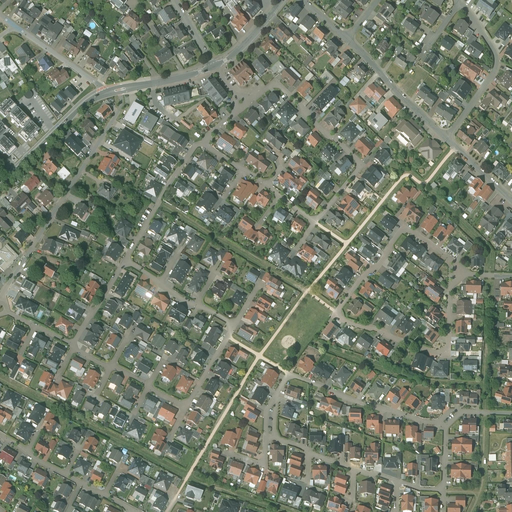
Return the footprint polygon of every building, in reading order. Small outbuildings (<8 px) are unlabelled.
[(125,2),(123,0),(111,0),(111,2),(116,6),(115,7),(119,10),(123,4),(125,2)] [(216,8),(211,0),(206,3),(211,11),(216,8)] [(348,2),(345,0),(339,0),(338,2),(339,3),(333,10),(345,21),(352,13),(349,10),(352,6),(348,2)] [(488,0),(478,0),(473,8),(489,18),(497,6),(488,0)] [(24,1),(20,7),(19,7),(15,14),(23,20),(27,13),(23,10),(27,3),(24,1)] [(234,1),(227,7),(231,12),(238,6),(234,1)] [(222,2),(216,6),(219,11),(225,7),(222,2)] [(260,10),(253,3),(252,4),(249,8),(245,12),(252,18),(260,10)] [(126,6),(123,4),(119,10),(123,14),(128,9),(126,6)] [(394,11),(386,4),(378,13),(382,16),(383,15),(386,18),(390,13),(391,14),(394,11)] [(295,5),(291,10),(290,9),(287,13),(288,14),(287,15),(290,17),(291,16),(294,19),(301,10),(295,5)] [(241,16),(238,12),(241,10),(238,6),(231,12),(236,19),(231,24),(235,28),(234,29),(238,33),(247,24),(246,23),(243,20),(244,19),(241,16)] [(160,8),(153,13),(156,17),(159,15),(163,12),(160,8)] [(163,12),(159,15),(160,14),(166,25),(176,19),(169,8),(163,12)] [(43,9),(40,14),(36,19),(39,21),(40,19),(43,17),(48,12),(43,9)] [(34,10),(30,14),(27,13),(23,20),(30,25),(38,13),(34,10)] [(427,14),(427,15),(423,21),(423,20),(422,20),(431,27),(439,16),(430,10),(427,14)] [(425,12),(420,19),(419,21),(421,22),(422,20),(423,20),(423,21),(427,15),(427,14),(425,12)] [(141,22),(130,13),(126,19),(123,22),(134,31),(134,30),(137,29),(138,28),(138,25),(141,22)] [(206,17),(203,13),(194,18),(196,21),(197,21),(200,27),(206,23),(205,22),(209,20),(207,16),(206,17)] [(122,16),(117,22),(121,25),(123,22),(126,19),(122,16)] [(51,22),(43,17),(40,19),(39,21),(36,24),(41,28),(39,31),(46,36),(51,29),(52,28),(53,27),(49,25),(51,22)] [(314,23),(307,17),(301,25),(308,31),(314,23)] [(381,21),(375,17),(373,20),(381,26),(384,23),(381,21)] [(413,22),(409,19),(408,20),(405,25),(408,27),(415,32),(419,27),(413,22)] [(469,26),(460,20),(454,30),(458,33),(457,33),(461,36),(466,30),(469,32),(470,30),(467,28),(469,26)] [(64,23),(60,29),(62,30),(61,31),(65,33),(68,30),(70,27),(64,23)] [(60,29),(55,25),(53,27),(52,28),(51,29),(59,34),(61,31),(62,30),(60,29)] [(511,30),(504,25),(495,36),(499,39),(500,37),(504,41),(507,38),(511,31),(511,30)] [(292,37),(281,26),(279,28),(278,28),(276,30),(276,31),(275,32),(274,33),(277,35),(280,38),(280,39),(282,41),(283,41),(286,43),(292,37)] [(181,27),(174,31),(171,33),(174,39),(177,37),(180,41),(187,37),(181,27)] [(367,27),(361,33),(369,39),(374,33),(373,32),(371,30),(367,27)] [(415,32),(408,27),(404,33),(411,38),(414,34),(415,32)] [(222,28),(212,35),(215,39),(219,37),(223,43),(227,41),(223,34),(225,33),(222,28)] [(324,32),(320,28),(314,34),(322,41),(328,34),(325,31),(324,32)] [(59,34),(51,29),(46,36),(54,41),(59,34)] [(169,35),(165,29),(160,32),(164,37),(169,35)] [(296,35),(292,39),(297,43),(301,40),(296,35)] [(68,40),(63,47),(69,52),(74,45),(72,43),(75,38),(71,36),(68,40)] [(477,39),(472,36),(469,39),(466,44),(471,47),(474,43),(477,39)] [(455,43),(447,37),(441,46),(449,52),(455,43)] [(507,38),(504,41),(501,45),(504,47),(510,40),(507,38)] [(267,39),(259,47),(266,53),(269,49),(275,54),(279,50),(273,45),(267,39)] [(333,40),(330,42),(330,41),(326,45),(330,49),(326,52),(332,57),(337,52),(341,47),(333,40)] [(382,41),(376,50),(383,55),(389,46),(382,41)] [(77,47),(74,45),(69,52),(76,57),(80,51),(82,53),(83,52),(87,46),(87,45),(82,42),(81,42),(77,47)] [(167,43),(162,46),(166,51),(167,50),(169,54),(172,51),(167,43)] [(474,43),(471,47),(469,50),(472,52),(470,54),(471,55),(471,54),(477,58),(483,49),(484,50),(474,43)] [(191,44),(180,51),(187,61),(193,57),(190,53),(195,50),(191,44)] [(130,46),(125,51),(131,58),(136,53),(130,46)] [(27,52),(24,48),(18,52),(22,58),(19,61),(21,64),(22,66),(26,64),(34,58),(28,51),(27,52)] [(90,49),(86,56),(90,59),(93,55),(95,52),(90,49)] [(166,51),(160,55),(159,53),(154,56),(160,65),(172,58),(169,54),(167,50),(166,51)] [(337,52),(332,57),(333,58),(335,60),(337,58),(340,55),(337,52)] [(347,52),(342,58),(345,61),(343,64),(346,67),(351,62),(353,63),(355,61),(354,59),(347,52)] [(142,59),(137,53),(136,53),(131,58),(130,59),(136,65),(139,62),(140,62),(142,60),(142,59)] [(128,60),(123,54),(119,59),(122,63),(123,62),(124,64),(128,60)] [(434,56),(430,54),(424,63),(433,70),(439,60),(434,56)] [(44,55),(37,61),(39,64),(39,63),(45,59),(46,59),(44,55)] [(90,59),(87,64),(93,69),(98,61),(95,60),(97,58),(93,55),(90,59)] [(8,58),(4,61),(3,60),(0,61),(0,69),(2,73),(3,72),(9,68),(13,73),(17,70),(8,58)] [(269,68),(260,58),(252,66),(259,74),(262,71),(263,73),(269,68)] [(335,60),(331,65),(334,68),(341,61),(337,58),(335,60)] [(45,59),(39,63),(39,64),(41,66),(40,67),(43,71),(44,71),(45,72),(53,67),(49,63),(46,59),(45,59)] [(403,59),(398,66),(405,70),(410,63),(409,63),(405,60),(403,59)] [(108,68),(98,61),(93,69),(103,76),(108,68)] [(283,67),(279,61),(275,64),(280,70),(283,67)] [(467,61),(465,64),(464,64),(463,64),(461,67),(461,69),(459,72),(461,73),(460,74),(464,77),(465,76),(467,77),(467,79),(471,81),(471,80),(473,81),(476,77),(477,77),(478,75),(477,75),(478,73),(479,73),(481,71),(474,67),(467,61)] [(122,63),(120,64),(119,63),(117,65),(118,67),(117,68),(118,69),(115,71),(117,73),(119,75),(122,79),(125,76),(131,71),(124,64),(123,62),(122,63)] [(242,64),(229,75),(240,88),(253,77),(242,64)] [(275,64),(269,69),(274,75),(280,70),(275,64)] [(484,69),(476,64),(474,67),(481,71),(479,73),(480,74),(484,69)] [(361,65),(353,74),(352,76),(359,82),(368,72),(361,65)] [(511,73),(511,70),(505,67),(503,71),(507,73),(507,72),(511,75),(511,73)] [(53,78),(58,74),(55,70),(48,75),(53,81),(54,80),(53,78)] [(282,76),(282,77),(287,82),(294,75),(291,72),(291,73),(288,70),(282,76)] [(53,78),(54,80),(58,86),(68,78),(63,71),(58,74),(53,78)] [(507,73),(499,82),(502,83),(501,84),(507,89),(511,83),(511,76),(511,75),(507,72),(507,73)] [(310,73),(305,79),(308,82),(314,77),(310,73)] [(294,75),(287,82),(292,87),(293,86),(299,81),(296,78),(297,77),(294,75)] [(350,81),(345,77),(340,83),(344,87),(350,81)] [(408,77),(403,82),(409,89),(415,84),(408,77)] [(213,80),(208,84),(207,82),(202,87),(217,106),(222,102),(221,100),(226,96),(213,80)] [(461,82),(458,86),(454,92),(453,93),(453,92),(453,93),(458,97),(463,100),(464,100),(463,99),(467,94),(467,95),(471,89),(461,82)] [(306,83),(297,92),(304,98),(307,95),(308,96),(311,93),(310,92),(313,89),(306,83)] [(330,87),(314,104),(321,111),(338,94),(330,87)] [(374,87),(367,94),(371,98),(373,97),(378,102),(385,95),(380,89),(378,91),(374,87)] [(70,89),(67,92),(66,91),(63,94),(61,92),(58,95),(59,96),(56,99),(57,100),(53,103),(55,105),(52,107),(58,114),(64,108),(63,107),(68,102),(67,101),(68,100),(70,102),(77,96),(70,89)] [(184,89),(164,94),(165,100),(163,101),(164,107),(189,101),(187,95),(186,89),(184,89)] [(423,89),(422,89),(421,91),(420,93),(417,97),(425,102),(429,95),(430,95),(423,89)] [(451,89),(447,94),(456,100),(458,97),(453,93),(453,92),(453,93),(454,92),(451,89)] [(497,95),(493,92),(480,107),(484,111),(490,104),(493,106),(494,106),(497,109),(501,103),(504,106),(510,100),(503,94),(500,98),(498,97),(496,95),(497,95)] [(258,105),(265,114),(279,102),(272,93),(268,97),(265,94),(261,98),(263,101),(258,105)] [(430,95),(429,95),(425,102),(424,103),(432,108),(437,101),(430,95)] [(43,102),(39,98),(35,102),(39,106),(43,102)] [(401,109),(392,99),(385,105),(390,111),(387,114),(392,118),(395,116),(401,109)] [(359,100),(351,107),(358,114),(366,107),(359,100)] [(112,107),(106,101),(103,104),(104,105),(108,110),(112,107)] [(340,101),(333,107),(336,110),(338,109),(343,104),(340,101)] [(142,109),(134,104),(124,120),(133,125),(141,112),(142,109)] [(280,111),(277,114),(278,114),(282,118),(292,108),(287,104),(280,111)] [(104,105),(97,113),(104,120),(111,113),(108,110),(104,105)] [(207,110),(203,105),(197,110),(204,118),(210,113),(207,109),(207,110)] [(440,106),(437,110),(435,113),(439,116),(442,118),(442,119),(443,118),(448,111),(444,109),(440,106)] [(456,115),(449,110),(451,107),(450,108),(448,111),(443,118),(450,123),(456,115)] [(42,113),(37,108),(33,112),(36,115),(34,117),(34,116),(34,117),(36,119),(37,118),(43,124),(50,117),(44,111),(42,113)] [(292,108),(282,118),(287,123),(290,120),(297,113),(292,108)] [(278,109),(272,115),(274,117),(278,114),(277,114),(280,111),(278,109)] [(336,110),(334,113),(334,112),(331,115),(332,115),(330,116),(328,118),(328,119),(325,122),(328,126),(330,124),(334,127),(339,123),(345,117),(344,117),(345,116),(338,109),(336,110)] [(264,116),(257,110),(254,114),(258,117),(260,120),(264,116)] [(58,114),(55,111),(53,114),(58,120),(62,116),(60,114),(59,115),(58,114)] [(254,114),(251,111),(244,119),(251,125),(258,117),(254,114)] [(210,113),(204,118),(202,120),(207,126),(217,118),(214,114),(212,112),(210,113)] [(511,113),(510,112),(503,121),(511,127),(511,113)] [(146,115),(138,128),(149,134),(149,133),(149,134),(149,135),(149,133),(149,135),(152,131),(157,121),(146,115)] [(287,123),(282,118),(280,121),(285,125),(284,126),(286,129),(289,126),(292,122),(290,120),(287,123)] [(474,119),(470,124),(475,128),(477,125),(478,126),(480,124),(474,119)] [(296,124),(293,128),(302,137),(309,129),(300,120),(296,124)] [(407,124),(405,121),(396,130),(399,133),(400,132),(403,134),(403,135),(409,140),(412,143),(411,144),(414,147),(422,138),(419,135),(423,132),(411,120),(407,124)] [(93,127),(87,121),(81,127),(86,133),(87,134),(88,132),(92,137),(96,133),(92,128),(93,127)] [(238,125),(237,124),(230,133),(240,139),(247,130),(243,128),(238,125)] [(350,124),(341,134),(346,138),(355,128),(350,124)] [(169,129),(165,126),(160,133),(166,137),(164,140),(176,148),(174,151),(179,154),(182,149),(183,150),(188,143),(169,129)] [(27,127),(18,133),(24,141),(32,135),(28,129),(27,127)] [(355,128),(346,138),(351,143),(358,136),(360,133),(355,128)] [(463,130),(458,136),(463,141),(473,130),(470,128),(466,133),(463,130)] [(364,129),(360,133),(358,136),(360,138),(364,134),(366,132),(364,129)] [(473,130),(463,141),(469,146),(474,140),(471,137),(475,132),(473,130)] [(282,139),(276,133),(275,134),(272,131),(265,139),(269,142),(269,143),(275,148),(276,148),(279,151),(282,148),(281,147),(283,145),(284,145),(286,142),(282,139)] [(88,132),(87,134),(86,133),(83,137),(84,138),(86,140),(89,143),(94,138),(92,137),(88,132)] [(123,132),(118,139),(136,150),(140,143),(132,138),(131,139),(130,138),(131,137),(123,132)] [(308,141),(315,148),(321,141),(314,134),(311,138),(308,141)] [(85,148),(73,135),(65,142),(77,155),(85,148)] [(231,141),(223,135),(217,144),(229,153),(234,146),(235,144),(231,141)] [(241,143),(233,138),(231,141),(235,144),(234,146),(237,148),(241,143)] [(136,150),(118,139),(113,147),(121,152),(122,151),(124,152),(123,153),(131,158),(136,150)] [(368,144),(363,139),(361,141),(356,147),(358,149),(358,151),(360,152),(368,144)] [(432,142),(429,140),(420,149),(423,152),(421,154),(428,161),(430,159),(433,161),(441,152),(439,150),(441,148),(433,141),(432,142)] [(488,147),(481,141),(474,150),(480,155),(482,153),(483,154),(488,147)] [(390,149),(383,143),(381,145),(379,147),(382,151),(383,150),(385,153),(390,149)] [(374,149),(368,144),(360,152),(362,154),(363,154),(366,156),(374,149)] [(336,154),(328,146),(321,153),(330,161),(332,159),(336,154)] [(287,151),(284,149),(281,153),(283,155),(284,155),(289,158),(290,157),(292,154),(287,150),(287,151)] [(382,151),(380,153),(380,154),(376,159),(375,158),(375,159),(382,165),(390,157),(385,153),(383,150),(382,151)] [(292,154),(290,157),(294,160),(295,158),(296,158),(299,154),(295,151),(292,154)] [(336,154),(332,159),(334,161),(341,155),(338,152),(336,154)] [(264,161),(258,157),(252,153),(250,155),(249,157),(246,162),(252,166),(257,170),(258,170),(263,174),(269,165),(263,161),(264,161)] [(203,154),(196,164),(200,166),(201,167),(206,170),(213,161),(203,154)] [(119,161),(110,156),(107,161),(105,159),(103,163),(102,163),(100,166),(101,167),(99,170),(102,172),(103,174),(107,176),(109,176),(114,166),(115,167),(119,161)] [(175,163),(168,158),(166,160),(162,158),(160,162),(164,164),(162,167),(169,172),(175,163)] [(296,158),(295,158),(294,160),(289,166),(294,169),(294,170),(297,173),(300,176),(304,172),(305,173),(307,170),(307,169),(309,166),(301,160),(301,161),(299,162),(296,158)] [(338,165),(336,167),(337,169),(343,174),(351,165),(344,158),(338,165)] [(56,165),(51,159),(46,164),(43,167),(49,173),(51,171),(54,173),(59,168),(56,165)] [(455,162),(454,164),(452,163),(448,168),(450,169),(446,175),(448,176),(450,178),(454,172),(457,175),(463,168),(455,162)] [(335,163),(329,169),(333,174),(337,169),(336,167),(338,165),(335,163)] [(193,170),(188,166),(183,174),(190,179),(195,172),(193,170)] [(198,168),(195,166),(193,170),(195,172),(200,175),(203,172),(200,170),(198,168)] [(502,168),(501,168),(498,166),(493,173),(503,181),(509,173),(502,168)] [(70,174),(63,168),(57,174),(64,181),(70,174)] [(371,168),(365,175),(364,175),(362,178),(366,181),(368,182),(374,187),(373,187),(377,182),(378,182),(382,177),(383,177),(377,172),(376,171),(375,171),(371,168)] [(387,174),(380,168),(377,172),(383,177),(382,177),(384,178),(387,174)] [(234,175),(225,169),(221,175),(229,180),(230,181),(234,175)] [(467,173),(463,179),(468,182),(472,177),(467,173)] [(290,177),(286,174),(284,177),(283,176),(280,180),(281,181),(280,182),(282,184),(282,185),(281,186),(283,188),(285,188),(285,187),(288,189),(291,185),(296,190),(299,186),(295,182),(294,181),(290,177)] [(331,180),(325,174),(322,178),(328,183),(331,180)] [(155,179),(147,175),(145,179),(151,183),(153,183),(155,179)] [(33,177),(24,186),(30,192),(39,184),(38,182),(33,177)] [(226,183),(219,178),(217,182),(224,187),(226,183)] [(299,180),(297,179),(295,182),(299,186),(301,188),(304,185),(299,180)] [(476,179),(470,188),(476,193),(483,184),(476,179)] [(187,186),(179,181),(174,188),(177,190),(177,191),(180,193),(183,194),(183,195),(187,190),(189,187),(188,187),(187,186)] [(217,182),(216,181),(212,187),(221,194),(225,188),(224,187),(217,182)] [(321,186),(321,187),(322,188),(320,191),(326,196),(329,192),(330,192),(332,190),(332,189),(332,188),(325,182),(321,186)] [(153,183),(151,183),(146,192),(155,197),(160,187),(153,183)] [(196,187),(189,183),(187,186),(188,187),(189,187),(187,190),(191,193),(196,187)] [(243,187),(241,185),(233,196),(241,202),(244,198),(246,200),(250,194),(253,188),(252,187),(246,183),(243,187)] [(357,183),(352,190),(354,191),(352,193),(356,196),(358,195),(359,196),(362,192),(364,189),(362,188),(357,183)] [(365,185),(362,188),(364,189),(369,193),(372,190),(365,185)] [(109,190),(103,186),(98,194),(106,199),(108,196),(111,198),(114,193),(109,190)] [(478,196),(482,199),(485,202),(493,192),(485,187),(478,196)] [(409,194),(403,189),(396,199),(398,200),(398,203),(401,203),(403,205),(408,199),(408,198),(410,195),(409,194)] [(418,193),(413,189),(409,194),(410,195),(408,198),(412,200),(418,193)] [(320,196),(313,190),(309,195),(311,197),(313,196),(317,199),(320,196)] [(44,193),(38,199),(45,206),(52,198),(48,194),(46,192),(44,193)] [(271,198),(262,192),(256,200),(260,203),(265,206),(264,206),(265,207),(271,198)] [(22,194),(10,206),(18,214),(19,214),(18,213),(29,202),(30,203),(22,194)] [(211,198),(205,194),(196,207),(200,209),(203,209),(205,211),(208,213),(209,212),(216,201),(213,199),(214,198),(211,197),(211,198)] [(253,196),(248,203),(252,206),(256,202),(254,201),(256,198),(253,196)] [(317,199),(313,196),(311,197),(306,203),(315,210),(321,203),(317,199)] [(478,196),(474,202),(469,208),(473,211),(482,199),(478,196)] [(347,197),(343,202),(343,204),(340,208),(343,211),(350,217),(355,211),(354,210),(358,206),(353,202),(351,200),(347,197)] [(10,204),(4,198),(0,202),(0,203),(5,209),(10,204)] [(410,203),(404,210),(409,214),(413,209),(414,209),(415,207),(410,203)] [(88,209),(80,204),(73,215),(81,220),(88,209)] [(225,209),(223,207),(218,214),(216,216),(217,216),(222,220),(229,211),(226,209),(225,209)] [(433,207),(428,214),(431,217),(436,209),(433,207)] [(494,208),(491,212),(487,217),(486,216),(480,225),(483,227),(482,228),(487,231),(488,231),(491,233),(497,224),(496,224),(503,215),(502,214),(494,208)] [(288,215),(280,209),(275,217),(279,220),(279,221),(282,223),(283,222),(284,221),(288,215)] [(414,209),(413,209),(409,214),(407,217),(410,219),(411,220),(413,222),(414,221),(417,224),(422,217),(422,216),(422,215),(414,209)] [(510,212),(506,209),(502,214),(503,215),(506,218),(510,212)] [(1,210),(0,210),(0,225),(7,232),(13,227),(8,223),(7,223),(3,219),(6,216),(1,210)] [(208,213),(205,211),(201,217),(207,221),(212,214),(209,212),(208,213)] [(229,211),(222,220),(228,224),(234,215),(231,213),(232,213),(229,211)] [(215,212),(209,219),(213,222),(217,216),(216,216),(218,214),(215,212)] [(341,218),(334,212),(329,218),(333,222),(339,227),(344,220),(341,218)] [(289,214),(288,215),(284,221),(288,224),(293,217),(289,214)] [(389,219),(387,217),(381,225),(387,229),(389,231),(391,232),(396,224),(395,223),(395,222),(392,220),(391,220),(389,219)] [(437,222),(430,217),(421,228),(429,233),(437,222)] [(253,225),(244,218),(239,226),(247,231),(248,232),(250,230),(253,225)] [(292,218),(287,226),(290,228),(292,226),(296,220),(292,218)] [(305,226),(296,220),(292,226),(295,229),(297,231),(297,230),(301,232),(305,226)] [(132,227),(121,221),(114,232),(125,239),(132,227)] [(161,226),(154,222),(149,230),(157,235),(161,226)] [(183,232),(174,226),(167,238),(179,245),(185,234),(187,231),(184,229),(183,232)] [(449,226),(445,232),(447,233),(446,235),(449,237),(454,230),(449,226)] [(64,228),(59,238),(67,241),(70,237),(77,240),(79,234),(64,228)] [(440,228),(433,237),(440,242),(445,237),(444,237),(446,235),(447,233),(445,232),(440,228)] [(197,232),(192,229),(188,236),(187,237),(192,240),(194,237),(197,232)] [(375,229),(368,237),(378,245),(384,236),(375,229)] [(247,231),(243,236),(248,240),(249,240),(254,233),(250,230),(248,232),(247,231)] [(267,234),(264,232),(261,230),(257,235),(255,238),(257,239),(260,242),(260,243),(262,244),(263,244),(264,244),(270,236),(267,234)] [(22,231),(20,233),(19,232),(16,235),(17,236),(15,238),(21,244),(28,237),(23,232),(22,231)] [(254,233),(249,240),(254,243),(257,239),(255,238),(257,235),(254,232),(254,233)] [(498,247),(505,238),(498,234),(492,242),(498,247)] [(153,237),(149,235),(146,240),(152,243),(152,244),(153,245),(156,239),(153,237)] [(331,243),(319,235),(314,242),(326,251),(331,243)] [(194,237),(192,240),(187,248),(196,253),(203,242),(194,237)] [(124,240),(121,238),(119,243),(122,245),(122,246),(125,248),(128,243),(125,241),(124,240)] [(371,243),(364,238),(361,241),(368,246),(369,247),(371,243)] [(407,239),(401,248),(406,252),(408,250),(413,243),(407,239)] [(463,247),(453,239),(447,247),(458,255),(462,249),(464,247),(463,247)] [(152,243),(146,240),(145,242),(146,243),(145,244),(142,242),(138,250),(140,251),(140,253),(144,255),(145,254),(148,256),(152,248),(150,247),(152,244),(152,243)] [(54,243),(47,241),(45,246),(44,246),(43,250),(43,251),(53,255),(56,245),(57,244),(54,243)] [(468,241),(463,247),(464,247),(462,249),(467,252),(473,245),(468,241)] [(413,243),(408,250),(411,252),(416,245),(413,243)] [(122,250),(112,244),(108,250),(118,256),(120,253),(122,250)] [(18,257),(7,245),(0,251),(0,257),(5,263),(4,264),(8,268),(13,263),(12,263),(18,257)] [(289,253),(278,245),(270,256),(278,263),(277,264),(280,266),(282,264),(289,253)] [(416,245),(411,252),(414,254),(419,248),(416,245)] [(317,254),(305,246),(299,254),(311,262),(317,254)] [(368,246),(366,248),(363,249),(364,252),(362,254),(369,259),(371,256),(374,256),(373,255),(376,252),(369,247),(368,246)] [(414,254),(413,255),(419,259),(425,251),(420,246),(419,248),(414,254)] [(171,252),(163,247),(159,254),(166,258),(167,259),(171,252)] [(218,254),(209,249),(204,258),(209,261),(208,263),(213,266),(217,259),(219,255),(218,254)] [(108,250),(105,256),(106,257),(115,262),(117,259),(116,259),(118,256),(108,250)] [(226,254),(220,250),(218,254),(219,255),(217,259),(221,261),(226,254)] [(327,256),(321,251),(318,255),(324,260),(327,256)] [(105,256),(99,252),(97,256),(104,260),(106,257),(105,256)] [(359,259),(350,253),(346,259),(351,263),(349,266),(352,268),(356,271),(357,272),(361,266),(356,263),(359,259)] [(231,257),(226,254),(221,261),(225,264),(226,262),(228,263),(231,257)] [(426,255),(420,262),(425,265),(426,264),(430,258),(426,255)] [(405,262),(397,256),(394,260),(393,259),(392,261),(401,268),(405,262)] [(438,261),(432,256),(430,258),(426,264),(436,272),(443,264),(438,260),(438,261)] [(508,262),(500,256),(494,263),(499,266),(500,265),(504,268),(508,262)] [(475,257),(475,261),(472,261),(472,268),(480,268),(480,264),(481,264),(481,257),(475,257)] [(296,260),(293,260),(292,263),(288,267),(287,269),(287,270),(296,276),(298,273),(301,275),(307,267),(296,260)] [(156,261),(155,261),(151,267),(159,272),(164,265),(162,265),(156,261)] [(401,268),(392,261),(391,263),(388,267),(391,269),(397,273),(401,268)] [(189,268),(179,262),(170,278),(180,284),(189,268)] [(228,263),(226,262),(225,264),(221,272),(229,276),(234,267),(228,263)] [(56,271),(47,265),(43,273),(52,278),(56,271)] [(197,275),(196,275),(193,279),(202,284),(207,274),(200,270),(197,275)] [(259,275),(251,270),(250,273),(249,273),(248,275),(248,276),(246,279),(254,283),(257,278),(259,275)] [(344,270),(337,278),(346,285),(352,277),(344,270)] [(264,277),(261,280),(265,283),(266,283),(266,282),(269,277),(270,276),(266,273),(264,277)] [(390,279),(387,276),(385,274),(379,282),(389,289),(394,283),(395,281),(391,278),(390,279)] [(396,276),(393,274),(391,278),(395,281),(394,283),(397,285),(400,280),(396,276)] [(128,276),(126,275),(122,281),(122,280),(120,284),(128,288),(130,284),(133,279),(128,276)] [(281,284),(269,277),(266,282),(269,284),(267,287),(270,290),(269,292),(279,298),(282,292),(278,289),(281,284)] [(437,282),(430,277),(427,281),(434,286),(437,282)] [(202,284),(193,279),(191,283),(192,284),(189,289),(195,293),(196,293),(202,284)] [(338,284),(331,279),(327,284),(331,287),(333,285),(335,287),(338,284)] [(232,284),(225,280),(222,285),(226,288),(229,290),(232,284)] [(34,286),(25,281),(21,289),(31,293),(34,286)] [(434,286),(427,281),(425,284),(430,288),(429,290),(430,291),(427,295),(432,298),(431,299),(434,301),(434,300),(438,303),(442,297),(440,295),(442,292),(434,286)] [(99,287),(91,282),(86,290),(94,295),(99,287)] [(143,284),(140,283),(135,292),(144,297),(147,291),(149,288),(146,286),(144,284),(143,284)] [(128,288),(120,284),(118,287),(119,287),(115,293),(122,297),(125,292),(128,288)] [(221,287),(217,284),(216,287),(215,286),(212,291),(213,291),(212,294),(220,299),(225,289),(226,288),(222,285),(221,287)] [(373,288),(367,284),(365,287),(364,287),(362,290),(363,290),(360,294),(367,299),(373,290),(374,289),(373,288)] [(383,290),(376,284),(374,287),(373,288),(374,289),(373,290),(379,295),(383,290)] [(511,284),(506,284),(502,284),(502,291),(501,296),(502,296),(511,296),(511,284)] [(335,287),(333,285),(331,287),(328,292),(330,294),(329,296),(333,299),(333,298),(336,300),(342,292),(341,291),(341,292),(339,290),(338,290),(336,289),(336,287),(335,287)] [(94,295),(86,290),(81,298),(89,303),(94,295)] [(147,291),(144,297),(143,299),(148,302),(153,294),(147,291)] [(237,292),(231,301),(239,306),(245,297),(237,292)] [(167,301),(158,296),(156,295),(151,304),(157,307),(157,308),(162,311),(162,310),(164,312),(168,305),(169,302),(167,301)] [(262,297),(258,305),(267,310),(272,303),(262,297)] [(38,307),(19,299),(14,308),(34,317),(38,307)] [(120,300),(118,299),(117,299),(115,302),(123,307),(125,303),(120,300)] [(117,306),(109,301),(103,311),(111,316),(117,306)] [(355,301),(353,304),(352,304),(350,307),(348,310),(355,315),(357,312),(359,312),(360,310),(360,309),(362,306),(355,301)] [(373,309),(366,303),(363,307),(371,313),(373,309)] [(470,303),(458,303),(458,307),(457,307),(457,315),(470,316),(470,315),(470,305),(470,303)] [(175,305),(169,315),(181,323),(187,313),(175,305)] [(74,307),(72,306),(70,311),(72,312),(69,316),(70,317),(74,319),(77,321),(82,313),(82,312),(77,309),(74,307)] [(435,310),(432,308),(428,314),(431,316),(429,319),(430,320),(436,325),(442,318),(438,315),(439,314),(439,313),(435,310)] [(390,313),(385,309),(378,317),(384,322),(390,313)] [(258,315),(251,310),(245,319),(253,325),(257,318),(259,316),(258,315)] [(267,316),(260,312),(258,315),(259,316),(257,318),(263,322),(267,316)] [(140,316),(135,313),(131,319),(133,320),(132,321),(136,323),(140,317),(140,316)] [(390,313),(384,322),(389,326),(394,320),(396,317),(390,313)] [(399,313),(396,317),(394,320),(397,322),(402,315),(399,313)] [(124,315),(119,325),(127,330),(130,325),(129,325),(131,323),(131,322),(132,321),(133,320),(131,319),(124,315)] [(200,317),(196,315),(192,322),(191,325),(192,325),(194,326),(194,327),(197,329),(197,328),(201,330),(206,321),(203,319),(200,317)] [(406,318),(398,328),(406,334),(412,327),(414,324),(406,318)] [(67,323),(61,319),(56,327),(66,334),(70,329),(72,326),(67,323)] [(192,322),(187,319),(183,327),(189,331),(192,325),(191,325),(192,322)] [(417,319),(414,324),(412,327),(415,329),(421,322),(417,319)] [(436,325),(430,320),(428,324),(435,329),(438,325),(436,325)] [(461,323),(457,323),(457,334),(466,334),(466,325),(466,323),(461,323)] [(139,326),(139,325),(139,326),(134,334),(137,336),(136,337),(140,338),(145,329),(139,326)] [(331,325),(323,335),(330,340),(333,336),(337,329),(331,325)] [(26,331),(16,326),(13,332),(14,333),(22,337),(23,337),(26,331)] [(93,326),(91,330),(89,332),(89,333),(88,334),(86,337),(84,342),(91,346),(93,347),(93,346),(94,346),(96,343),(95,342),(99,335),(100,336),(101,336),(100,335),(102,332),(103,331),(101,330),(93,326)] [(258,331),(250,326),(248,330),(253,333),(255,335),(258,331)] [(246,329),(242,327),(238,335),(248,341),(253,333),(248,330),(246,329)] [(118,333),(110,328),(108,331),(116,336),(118,333)] [(214,329),(212,328),(208,335),(217,340),(218,338),(221,333),(218,332),(214,329)] [(337,329),(333,336),(335,337),(332,342),(337,336),(339,334),(341,330),(337,328),(337,329)] [(151,333),(145,329),(140,338),(143,340),(146,342),(151,333)] [(355,336),(346,329),(341,335),(339,338),(349,345),(355,336)] [(431,330),(425,338),(433,344),(439,336),(433,331),(431,330)] [(47,341),(37,335),(29,350),(30,350),(28,354),(34,357),(39,347),(43,349),(44,348),(47,341)] [(159,337),(157,336),(151,345),(155,348),(155,347),(157,348),(160,344),(163,339),(162,339),(163,337),(160,335),(159,337)] [(217,340),(208,335),(204,343),(211,347),(212,347),(215,343),(217,340)] [(120,340),(112,336),(107,344),(114,349),(120,340)] [(364,336),(358,343),(368,350),(371,346),(373,343),(372,342),(370,341),(370,340),(367,337),(366,338),(364,336)] [(11,340),(10,339),(6,345),(16,350),(19,344),(18,343),(11,340)] [(177,346),(170,342),(165,351),(172,355),(177,346)] [(392,349),(382,342),(382,343),(377,350),(380,352),(379,353),(383,355),(383,354),(387,357),(392,349)] [(466,342),(456,342),(456,351),(460,352),(463,352),(466,352),(467,348),(469,348),(469,345),(469,342),(466,342)] [(211,347),(204,343),(201,348),(203,349),(208,352),(211,347)] [(66,350),(56,345),(53,351),(54,352),(61,356),(62,357),(66,350)] [(136,349),(130,345),(129,348),(127,350),(124,355),(125,357),(127,358),(129,358),(129,356),(133,359),(137,352),(138,351),(138,350),(136,349)] [(143,347),(139,345),(136,349),(138,350),(138,351),(137,352),(142,354),(145,349),(143,347)] [(201,348),(196,345),(193,351),(198,354),(198,352),(201,354),(203,349),(201,348)] [(237,353),(230,349),(224,358),(232,362),(237,353)] [(188,354),(181,350),(176,359),(178,361),(182,364),(184,360),(188,354)] [(248,355),(240,350),(238,354),(246,359),(248,355)] [(7,352),(2,362),(8,365),(10,366),(13,361),(15,357),(7,352)] [(201,354),(198,352),(198,354),(193,362),(201,367),(207,357),(201,354)] [(421,356),(417,355),(414,363),(415,364),(414,368),(416,369),(423,372),(425,367),(427,359),(421,357),(421,356)] [(50,359),(49,358),(46,364),(53,368),(55,369),(56,369),(59,363),(58,363),(50,359)] [(80,361),(75,358),(70,366),(78,370),(80,371),(81,368),(84,363),(81,362),(82,362),(80,361)] [(306,359),(304,362),(302,360),(300,364),(302,365),(299,368),(306,373),(309,369),(310,371),(313,367),(310,365),(312,363),(306,359)] [(433,361),(427,359),(425,367),(430,369),(435,362),(433,362),(433,361)] [(13,361),(10,366),(8,365),(7,368),(13,371),(15,367),(17,363),(13,361)] [(35,367),(24,361),(20,369),(25,372),(24,374),(28,377),(30,374),(31,375),(35,367)] [(151,367),(142,361),(142,362),(138,369),(147,374),(151,367)] [(226,366),(220,363),(217,368),(227,374),(230,369),(226,366)] [(447,364),(439,363),(439,365),(435,370),(434,377),(447,377),(447,364)] [(478,363),(465,363),(465,373),(478,373),(478,363)] [(317,369),(314,372),(315,373),(319,376),(320,377),(321,376),(326,369),(320,364),(317,369)] [(181,370),(174,366),(172,369),(170,369),(176,372),(176,374),(179,375),(181,370)] [(170,369),(167,367),(166,369),(165,369),(163,372),(164,372),(162,377),(170,382),(172,378),(173,379),(176,374),(176,372),(170,369)] [(332,371),(327,367),(326,369),(321,376),(323,377),(327,380),(330,377),(334,372),(332,371)] [(81,368),(80,371),(78,370),(75,375),(81,378),(85,370),(81,368)] [(227,374),(217,368),(214,374),(220,378),(224,380),(227,374)] [(508,368),(501,368),(500,377),(501,377),(508,378),(511,378),(511,369),(509,370),(508,368)] [(343,370),(336,381),(342,385),(350,374),(343,370)] [(90,372),(90,371),(86,378),(96,383),(97,381),(97,380),(99,376),(96,374),(90,372)] [(271,372),(268,371),(264,377),(275,383),(276,381),(276,379),(277,376),(271,372)] [(52,377),(44,373),(40,382),(46,385),(48,386),(49,383),(50,382),(51,381),(50,379),(52,377)] [(376,377),(373,373),(367,377),(371,381),(376,377)] [(122,380),(114,376),(110,384),(118,388),(119,385),(122,380)] [(192,382),(183,377),(176,388),(185,393),(192,382)] [(275,383),(264,377),(261,383),(264,384),(270,388),(272,385),(273,385),(275,383)] [(96,383),(86,378),(83,384),(84,384),(89,387),(92,389),(95,384),(95,385),(96,383)] [(218,380),(216,379),(214,382),(219,386),(221,387),(223,383),(218,380)] [(214,382),(211,381),(205,391),(213,396),(219,386),(214,382)] [(72,388),(61,382),(58,388),(57,391),(58,392),(57,395),(61,397),(66,400),(72,388)] [(357,383),(355,382),(351,387),(360,394),(362,391),(365,387),(359,383),(357,383)] [(48,386),(46,385),(43,390),(49,394),(53,386),(49,383),(48,386)] [(140,389),(131,384),(127,391),(133,394),(137,396),(140,389)] [(376,384),(368,394),(376,400),(382,393),(384,390),(376,384)] [(119,385),(118,388),(115,393),(119,395),(123,388),(119,385)] [(391,388),(387,385),(384,390),(382,393),(386,396),(391,388)] [(53,386),(49,394),(56,397),(57,395),(58,392),(57,391),(58,388),(53,386)] [(301,392),(290,388),(287,395),(298,399),(301,392)] [(254,394),(265,401),(268,395),(263,392),(257,389),(254,394)] [(397,393),(394,390),(387,399),(388,400),(389,401),(390,401),(392,403),(392,402),(396,404),(400,398),(402,396),(400,394),(398,393),(397,393)] [(404,390),(400,394),(402,396),(400,398),(404,401),(409,393),(404,390)] [(504,394),(497,392),(495,397),(502,400),(501,402),(510,405),(511,396),(511,397),(511,394),(511,391),(506,390),(505,395),(504,394)] [(8,392),(1,404),(7,407),(14,395),(8,392)] [(76,394),(72,401),(73,402),(71,404),(77,407),(78,404),(79,405),(84,395),(81,393),(80,394),(77,392),(76,394)] [(468,394),(463,394),(463,393),(461,393),(460,394),(460,399),(460,403),(465,404),(468,404),(468,405),(472,405),(472,406),(476,406),(477,400),(477,396),(468,395),(468,394)] [(251,400),(256,403),(261,406),(265,401),(254,394),(251,400)] [(14,395),(7,407),(14,410),(15,407),(20,398),(14,395)] [(206,399),(201,396),(195,407),(199,410),(206,413),(212,402),(206,399)] [(130,401),(124,397),(121,404),(130,409),(133,402),(130,401)] [(157,402),(149,397),(145,405),(151,409),(153,410),(155,406),(157,402)] [(412,397),(406,405),(411,409),(412,408),(416,410),(419,406),(421,403),(412,397)] [(444,398),(434,397),(432,410),(433,410),(434,411),(436,411),(437,410),(443,411),(443,407),(444,407),(445,404),(443,404),(444,398)] [(336,403),(327,399),(327,400),(324,399),(323,398),(323,399),(321,405),(322,405),(321,409),(325,410),(324,411),(333,414),(338,416),(342,405),(335,403),(336,403)] [(96,403),(88,399),(84,408),(91,412),(94,406),(96,403)] [(249,403),(248,402),(245,408),(248,410),(244,417),(253,423),(259,414),(258,414),(253,412),(253,411),(256,407),(255,406),(249,403)] [(301,405),(292,402),(291,408),(295,409),(299,411),(301,405)] [(110,407),(103,404),(100,409),(98,414),(99,414),(105,417),(110,407)] [(167,407),(164,405),(161,411),(158,415),(165,418),(170,409),(167,407)] [(38,408),(35,406),(32,413),(41,418),(44,411),(38,408)] [(158,408),(155,406),(153,410),(151,409),(149,414),(153,416),(154,416),(154,414),(157,409),(158,408)] [(291,408),(286,406),(283,416),(292,419),(292,418),(293,417),(294,415),(293,414),(295,409),(291,408)] [(22,411),(15,407),(14,410),(12,414),(13,414),(19,418),(22,411)] [(173,410),(170,409),(165,418),(171,422),(176,412),(173,410)] [(12,414),(6,410),(3,414),(6,415),(4,417),(9,420),(13,414),(12,414)] [(356,411),(352,410),(352,411),(350,411),(350,413),(350,417),(350,421),(353,421),(353,420),(360,420),(361,411),(356,411)] [(41,418),(32,413),(29,420),(31,421),(37,424),(41,418)] [(54,417),(48,413),(44,421),(48,423),(49,421),(51,422),(54,417)] [(200,417),(193,413),(188,421),(193,424),(196,425),(200,417)] [(120,416),(118,414),(113,423),(113,424),(113,423),(115,425),(119,428),(119,427),(122,428),(127,419),(124,417),(121,415),(120,416)] [(375,417),(372,417),(371,417),(368,417),(367,428),(368,428),(368,427),(376,427),(378,427),(378,425),(378,418),(375,417)] [(48,423),(44,429),(53,434),(57,425),(51,422),(49,421),(48,423)] [(145,428),(133,421),(130,427),(142,434),(145,428)] [(511,421),(504,421),(503,429),(508,430),(508,433),(510,433),(511,430),(511,429),(511,421)] [(32,430),(22,424),(19,428),(21,429),(17,435),(26,441),(29,437),(28,437),(32,430)] [(299,428),(291,425),(288,434),(292,435),(292,436),(296,438),(296,436),(301,438),(301,432),(298,431),(299,428)] [(142,434),(130,427),(127,433),(127,434),(130,435),(139,440),(142,434)] [(257,432),(249,427),(247,433),(249,433),(256,435),(257,432)] [(191,433),(184,428),(180,435),(179,434),(176,438),(184,443),(187,439),(188,439),(189,439),(190,438),(191,436),(193,434),(191,433)] [(417,428),(407,428),(407,431),(406,432),(406,435),(406,436),(406,437),(411,437),(410,439),(414,439),(413,443),(421,444),(421,441),(422,435),(418,435),(418,437),(417,437),(417,433),(416,432),(416,429),(417,429),(417,428)] [(95,434),(88,430),(87,433),(85,437),(89,439),(89,438),(92,440),(95,434)] [(200,435),(192,430),(191,433),(193,434),(191,436),(197,440),(200,435)] [(433,430),(425,430),(425,434),(425,438),(433,438),(433,437),(435,432),(433,432),(433,430)] [(79,434),(73,431),(68,439),(76,444),(78,441),(80,438),(79,438),(80,437),(81,435),(79,434)] [(165,435),(157,431),(155,434),(153,437),(154,437),(152,440),(159,444),(160,445),(161,443),(163,440),(163,441),(164,438),(165,435)] [(234,436),(227,433),(224,440),(223,440),(221,445),(224,446),(224,445),(232,448),(235,439),(236,436),(234,436)] [(256,435),(249,433),(246,441),(258,445),(255,444),(258,436),(256,435)] [(321,434),(311,434),(311,443),(320,443),(321,443),(321,438),(321,434)] [(87,442),(86,442),(85,445),(86,445),(83,449),(91,454),(94,449),(94,450),(96,447),(95,447),(97,443),(92,440),(89,438),(89,439),(87,442)] [(467,441),(457,440),(457,441),(453,441),(453,453),(455,453),(456,453),(467,454),(467,453),(471,453),(472,441),(467,441)] [(57,444),(51,441),(49,447),(48,449),(52,451),(53,451),(57,444)] [(258,445),(246,441),(249,442),(246,450),(255,454),(258,445)] [(40,442),(36,450),(39,451),(38,452),(42,454),(42,453),(45,455),(48,449),(49,447),(40,442)] [(338,443),(331,442),(331,447),(330,447),(328,448),(328,450),(329,451),(331,452),(331,453),(340,454),(341,445),(341,443),(338,443)] [(160,445),(159,444),(155,450),(161,453),(163,451),(166,445),(161,443),(160,445)] [(171,446),(167,444),(166,445),(163,451),(167,454),(168,453),(168,452),(171,446)] [(181,448),(172,444),(171,446),(168,452),(168,453),(176,457),(181,448)] [(373,451),(366,451),(367,450),(366,450),(366,459),(366,463),(366,465),(373,465),(373,461),(377,461),(378,461),(378,458),(378,450),(379,450),(379,445),(373,445),(373,451)] [(68,450),(62,447),(58,455),(66,459),(71,451),(68,450)] [(278,447),(271,447),(271,455),(270,456),(270,459),(273,459),(273,463),(281,464),(281,461),(282,461),(282,456),(283,456),(283,455),(284,449),(278,449),(278,447)] [(11,451),(5,448),(1,455),(0,456),(0,458),(5,461),(11,451)] [(351,449),(350,449),(350,453),(350,460),(360,460),(360,450),(351,449)] [(122,455),(113,450),(112,453),(112,454),(109,459),(117,463),(122,455)] [(11,451),(5,461),(10,464),(12,461),(16,454),(11,451)] [(219,453),(212,451),(210,459),(212,459),(210,465),(212,466),(211,468),(216,470),(216,468),(220,469),(223,460),(217,458),(219,453)] [(302,456),(294,453),(290,465),(293,466),(299,468),(302,461),(301,460),(302,456)] [(398,459),(385,459),(384,469),(397,469),(398,459)] [(84,462),(79,460),(74,470),(79,473),(84,462)] [(134,460),(128,472),(134,475),(140,463),(134,460)] [(429,461),(427,461),(427,463),(427,472),(427,471),(431,471),(432,473),(436,473),(437,461),(429,461)] [(29,466),(21,462),(17,470),(25,474),(28,468),(29,466)] [(84,462),(79,473),(84,476),(90,465),(84,462)] [(237,464),(232,462),(231,464),(230,466),(229,468),(231,468),(229,473),(233,475),(237,464)] [(140,463),(134,475),(140,478),(142,475),(146,466),(140,463)] [(243,466),(237,464),(233,475),(239,477),(240,474),(241,472),(243,466)] [(417,466),(408,465),(408,470),(409,471),(409,473),(408,474),(406,474),(406,477),(416,477),(417,470),(417,466)] [(299,468),(293,466),(290,474),(292,474),(295,475),(299,477),(302,469),(299,468)] [(467,466),(456,466),(452,466),(452,478),(455,478),(455,479),(466,479),(470,479),(471,467),(466,467),(467,466)] [(322,467),(314,467),(313,478),(315,478),(315,480),(320,480),(320,481),(325,481),(326,481),(326,476),(327,469),(325,468),(322,467)] [(33,471),(28,468),(25,474),(24,476),(29,479),(33,471)] [(46,475),(37,470),(32,479),(40,483),(41,483),(43,479),(45,480),(45,478),(46,475)] [(251,471),(248,470),(247,472),(247,474),(244,481),(247,482),(246,482),(250,483),(254,471),(251,470),(251,471)] [(257,472),(254,471),(250,483),(253,485),(253,484),(255,485),(257,482),(259,474),(257,473),(257,472)] [(103,476),(95,472),(91,479),(99,484),(103,476)] [(160,489),(166,476),(160,473),(155,482),(154,485),(160,489)] [(134,479),(127,475),(124,480),(128,482),(128,483),(131,484),(132,482),(134,479)] [(149,479),(142,475),(140,478),(138,482),(145,485),(149,479)] [(344,478),(338,475),(338,476),(335,483),(347,487),(345,486),(347,479),(344,478)] [(172,479),(166,476),(160,489),(166,492),(172,479)] [(275,479),(268,477),(266,482),(269,483),(268,486),(271,487),(271,488),(269,493),(276,495),(281,481),(278,480),(279,478),(276,477),(275,479)] [(45,478),(45,480),(43,479),(41,483),(40,483),(39,485),(45,488),(49,480),(45,478)] [(120,478),(115,488),(117,489),(118,491),(120,491),(123,492),(124,489),(127,488),(126,486),(128,483),(128,482),(124,480),(120,478)] [(152,489),(154,485),(155,482),(149,479),(145,485),(152,489)] [(257,490),(263,493),(263,492),(265,484),(260,482),(259,483),(257,490)] [(11,486),(5,483),(2,487),(0,490),(4,493),(6,490),(8,491),(11,486)] [(347,487),(335,483),(338,484),(335,491),(341,493),(344,494),(347,487)] [(370,484),(361,483),(361,494),(375,494),(375,499),(375,485),(370,485),(370,484)] [(71,489),(63,485),(59,492),(58,494),(62,496),(66,498),(71,489)] [(289,486),(285,485),(281,496),(281,497),(288,499),(292,486),(289,485),(289,486)] [(203,491),(188,486),(185,495),(186,496),(186,498),(193,500),(193,498),(199,500),(203,491)] [(296,487),(292,486),(288,499),(295,501),(295,500),(299,490),(295,488),(296,487)] [(511,490),(505,491),(505,486),(498,487),(499,496),(505,496),(505,500),(511,499),(511,490)] [(146,494),(137,489),(133,497),(136,498),(135,500),(138,501),(139,500),(142,501),(146,494)] [(390,492),(381,489),(379,496),(381,497),(388,499),(391,492),(390,492)] [(8,491),(6,490),(4,493),(0,499),(8,504),(14,495),(8,491)] [(62,496),(58,494),(59,492),(56,490),(53,496),(60,500),(62,496)] [(315,494),(308,491),(308,492),(305,501),(305,502),(311,504),(315,494)] [(91,498),(84,494),(79,504),(86,507),(91,498)] [(315,505),(321,508),(325,497),(318,495),(315,505)] [(161,498),(158,497),(157,498),(155,503),(154,503),(153,505),(153,506),(153,507),(161,511),(164,505),(165,505),(167,501),(161,498)] [(388,499),(381,497),(379,504),(382,506),(388,508),(391,500),(388,499)] [(97,501),(91,498),(86,507),(92,511),(97,501)] [(465,498),(456,498),(456,505),(460,505),(460,507),(465,507),(465,498)] [(338,511),(339,511),(341,507),(340,507),(342,502),(338,501),(339,500),(335,499),(335,500),(331,499),(328,508),(338,511)] [(62,511),(65,506),(58,502),(53,510),(56,511),(62,511)] [(228,504),(223,502),(218,511),(236,511),(239,506),(228,502),(228,504)]
